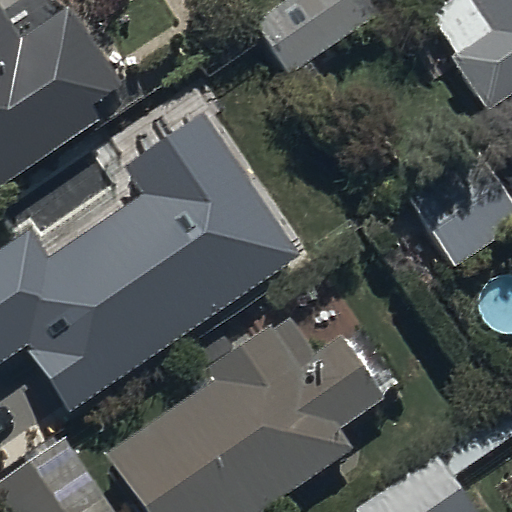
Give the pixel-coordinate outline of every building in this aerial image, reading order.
[(362,0),(296,0),(250,31),(287,86),(379,25),(362,0)] [(511,0),(462,0),(491,43),(448,73),(481,121),(511,100),(511,0)] [(0,202),(102,135),(92,120),(123,100),(69,19),(20,52),(0,21),(0,202)] [(31,229),(0,250),(0,364),(27,346),(71,410),(299,256),(203,115),(123,169),(141,194),(50,256),(31,229)] [(511,212),(475,157),(405,204),(453,275),(511,235),(511,212)] [(212,391),(103,464),(135,511),(280,511),(352,464),(336,440),(384,408),(342,346),(314,365),(288,327),(206,383),(212,391)] [(511,435),(501,419),(365,511),(466,511),(449,486),(511,442),(511,435)] [(0,487),(0,511),(107,511),(63,445),(0,487)]
